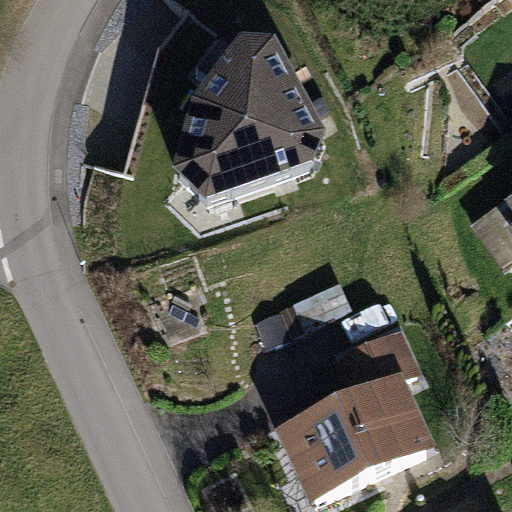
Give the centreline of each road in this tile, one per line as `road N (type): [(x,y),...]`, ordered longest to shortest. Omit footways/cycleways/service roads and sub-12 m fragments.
road 1 (residential): [(32,224),(52,307),(148,511)]
road 2 (residential): [(69,0),(48,40),(29,112),(32,224)]
